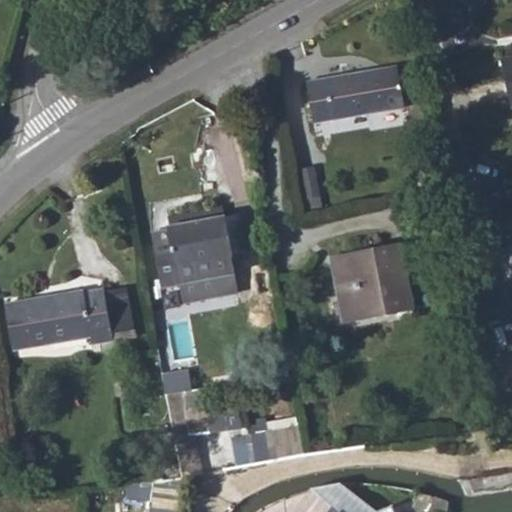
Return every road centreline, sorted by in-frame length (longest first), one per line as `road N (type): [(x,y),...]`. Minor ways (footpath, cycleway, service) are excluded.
road 1 (tertiary): [(61,147),(320,0)]
road 2 (residential): [(54,0),(35,100),(61,147)]
